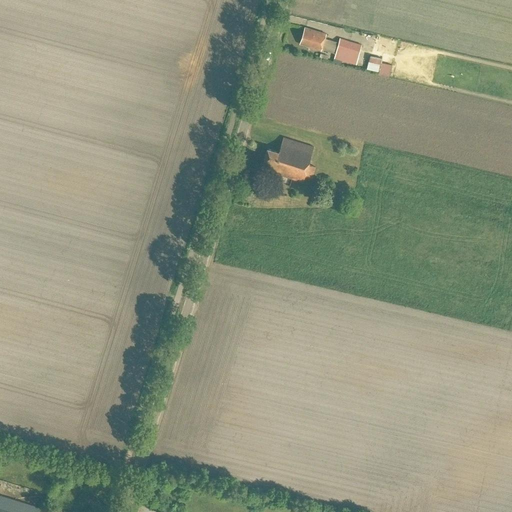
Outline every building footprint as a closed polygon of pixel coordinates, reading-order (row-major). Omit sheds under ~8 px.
[(322,51),(327,34),(306,28),(301,45),(322,51)] [(357,64),(362,45),(341,39),(335,58),(357,64)] [(369,61),(380,64),(382,58),(371,56),(369,61)] [(303,182),(314,148),(284,138),(279,153),(268,149),(263,166),(273,169),(272,173),(303,182)] [(332,185),(332,188),(316,184),(315,190),(338,195),(340,187),(332,185)] [(0,511),(42,511),(44,509),(0,495),(0,511)]
